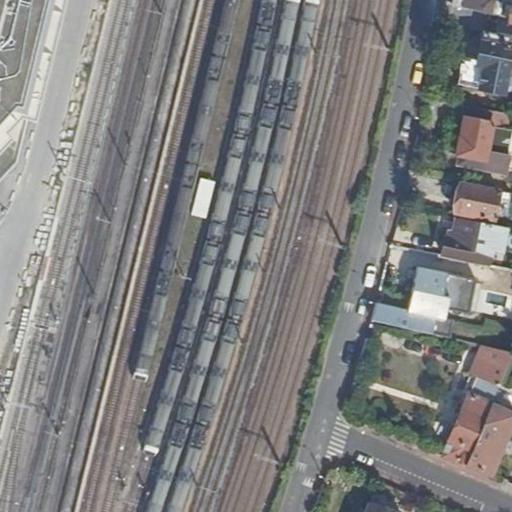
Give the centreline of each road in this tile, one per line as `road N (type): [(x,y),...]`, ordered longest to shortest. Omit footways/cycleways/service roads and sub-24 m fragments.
road 1 (residential): [(321,430),(423,0)]
road 2 (residential): [(0,313),(85,0)]
road 3 (residential): [(511,511),(321,430)]
